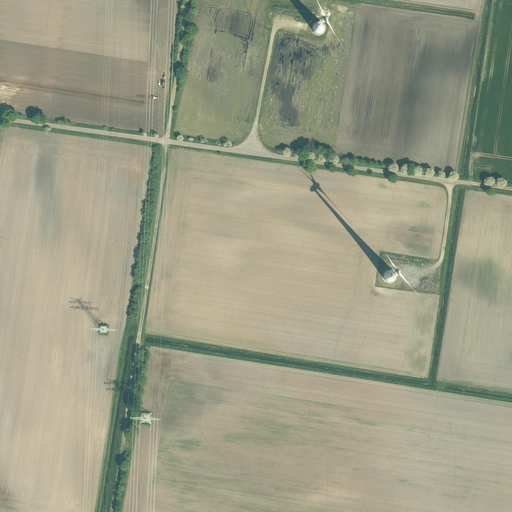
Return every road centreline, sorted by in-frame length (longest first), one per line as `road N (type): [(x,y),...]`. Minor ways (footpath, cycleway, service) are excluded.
road 1 (track): [(188,0),(113,511)]
road 2 (unclassified): [(511,187),(0,117)]
road 3 (track): [(453,179),(439,267),(411,276)]
